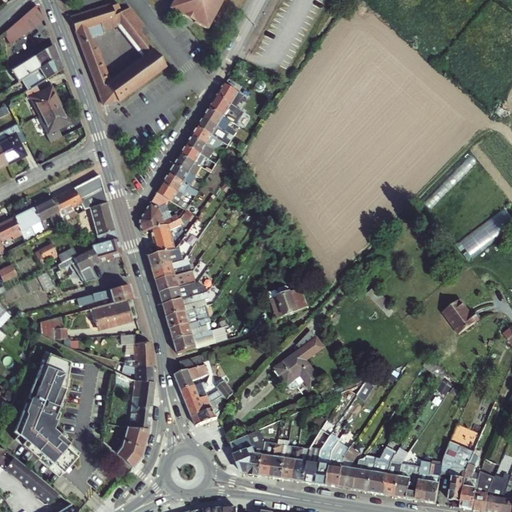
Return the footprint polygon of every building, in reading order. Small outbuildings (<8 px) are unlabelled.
[(177,0),(173,9),(187,16),(193,14),(195,11),(198,13),(197,15),(199,22),(212,29),(227,0),(177,0)] [(38,44),(50,36),(37,3),(4,33),(8,39),(22,31),(24,33),(30,30),(38,44)] [(131,6),(126,9),(125,7),(122,9),(118,3),(71,19),(88,61),(104,105),(119,101),(138,87),(146,81),(167,66),(154,49),(139,29),(145,25),(131,6)] [(59,58),(53,44),(12,70),(19,82),(59,58)] [(59,58),(19,82),(18,82),(20,85),(28,80),(31,85),(23,90),(22,88),(9,96),(12,101),(27,92),(38,85),(63,70),(59,58)] [(271,78),(261,72),(259,75),(269,81),(271,78)] [(226,84),(211,109),(235,123),(238,125),(246,113),(237,108),(245,96),(226,84)] [(41,92),(38,85),(27,92),(30,98),(32,97),(41,115),(60,105),(51,87),(41,92)] [(60,105),(41,115),(49,132),(47,133),(50,140),(62,134),(59,128),(68,123),(60,105)] [(238,125),(235,123),(211,109),(205,118),(230,134),(235,137),(238,133),(229,127),(225,125),(227,121),(231,124),(240,130),(241,127),(238,125)] [(230,134),(205,118),(199,127),(224,143),(229,146),(233,140),(228,137),(230,134)] [(0,147),(8,163),(25,154),(20,145),(27,141),(22,133),(19,126),(18,124),(0,133),(0,147)] [(199,127),(194,136),(216,149),(218,145),(221,147),(224,143),(199,127)] [(216,149),(194,136),(188,145),(207,157),(210,159),(216,149)] [(207,157),(188,145),(182,155),(201,166),(207,157)] [(0,166),(8,163),(0,147),(0,166)] [(182,155),(176,164),(195,176),(197,173),(201,166),(182,155)] [(205,169),(212,173),(217,164),(213,161),(211,160),(205,169)] [(176,164),(171,174),(190,185),(195,176),(176,164)] [(199,178),(206,182),(209,177),(203,173),(201,176),(199,178)] [(165,183),(184,194),(185,193),(186,193),(189,192),(196,196),(200,191),(193,187),(190,185),(171,174),(165,183)] [(86,210),(90,208),(108,203),(100,175),(74,188),(82,202),(86,210)] [(190,185),(193,187),(199,178),(195,176),(190,185)] [(159,193),(170,200),(187,211),(190,207),(190,205),(189,204),(181,198),(184,195),(184,194),(165,183),(159,193)] [(53,198),(60,212),(65,220),(78,214),(77,211),(75,212),(72,207),(82,202),(74,188),(53,198)] [(170,200),(159,193),(141,221),(141,227),(143,233),(152,230),(172,224),(182,218),(177,216),(165,221),(161,209),(166,207),(170,200)] [(239,200),(232,195),(229,199),(237,204),(239,200)] [(33,208),(43,227),(44,226),(42,221),(50,217),(54,225),(63,220),(59,212),(60,212),(53,198),(33,208)] [(97,235),(116,230),(108,203),(90,208),(97,235)] [(474,256),(511,226),(511,214),(505,206),(461,240),(474,256)] [(172,224),(152,230),(159,255),(177,250),(171,230),(185,223),(184,222),(188,219),(194,210),(190,207),(187,211),(182,218),(172,224)] [(169,213),(166,207),(161,209),(165,221),(177,216),(174,211),(169,213)] [(33,208),(14,218),(22,231),(23,234),(26,238),(41,230),(42,232),(44,231),(43,227),(33,208)] [(244,216),(253,228),(258,221),(249,209),(244,216)] [(189,233),(188,234),(192,237),(204,218),(200,216),(194,226),(189,233)] [(14,218),(0,224),(0,239),(1,242),(13,236),(15,238),(23,234),(22,231),(14,218)] [(118,235),(93,247),(100,261),(103,266),(123,256),(121,251),(122,249),(118,235)] [(150,258),(154,269),(188,259),(183,241),(177,250),(159,255),(150,258)] [(41,260),(58,252),(54,244),(37,252),(41,260)] [(73,257),(81,271),(100,261),(93,247),(77,255),(73,257)] [(73,257),(77,255),(74,248),(60,255),(63,262),(73,257)] [(58,252),(41,260),(42,264),(60,255),(58,252)] [(370,257),(344,283),(351,289),(362,277),(376,262),(370,257)] [(154,269),(157,282),(192,271),(188,259),(154,269)] [(17,273),(13,265),(0,271),(4,280),(17,273)] [(157,282),(161,293),(195,283),(192,271),(157,282)] [(161,293),(164,305),(206,293),(202,281),(199,282),(195,283),(161,293)] [(129,285),(115,289),(94,295),(78,299),(80,306),(113,297),(114,303),(126,300),(133,299),(129,285)] [(279,320),(299,313),(307,307),(300,290),(290,294),(288,289),(285,287),(280,290),(279,292),(281,297),(272,301),(279,320)] [(164,305),(168,317),(207,306),(206,300),(208,299),(207,293),(206,293),(164,305)] [(371,299),(389,317),(395,311),(377,293),(371,299)] [(98,326),(98,327),(124,321),(124,324),(133,322),(126,300),(114,303),(87,310),(87,313),(94,311),(97,322),(95,323),(96,326),(98,326)] [(481,321),(475,314),(472,316),(461,302),(444,315),(460,337),(481,321)] [(0,340),(4,336),(0,331),(0,329),(13,316),(3,307),(0,304),(0,340)] [(168,317),(171,329),(210,318),(207,306),(168,317)] [(42,322),(41,335),(67,329),(66,316),(42,322)] [(171,329),(175,341),(211,331),(209,324),(212,323),(210,318),(171,329)] [(124,321),(98,327),(99,330),(124,324),(124,321)] [(218,328),(214,330),(217,343),(229,339),(227,333),(225,326),(224,327),(218,328)] [(67,329),(41,335),(40,335),(53,342),(68,341),(68,329),(67,329)] [(175,341),(179,354),(217,343),(214,330),(211,331),(175,341)] [(136,360),(136,359),(142,356),(153,356),(151,343),(136,344),(135,334),(133,335),(121,336),(121,345),(134,344),(134,348),(134,359),(136,360)] [(296,349),(299,353),(317,340),(314,336),(296,349)] [(288,385),(301,375),(311,387),(320,380),(302,357),(320,344),(317,340),(299,353),(277,369),(288,385)] [(14,440),(59,478),(80,453),(50,428),(65,392),(69,364),(48,355),(43,367),(40,366),(14,433),(17,436),(14,440)] [(203,355),(181,362),(184,372),(205,364),(206,363),(203,355)] [(127,366),(127,368),(132,370),(133,369),(136,369),(154,369),(153,356),(142,356),(136,359),(136,360),(134,359),(134,361),(127,361),(127,366)] [(437,367),(431,361),(426,366),(433,374),(437,367)] [(183,391),(196,386),(193,379),(209,373),(205,364),(184,372),(176,375),(183,391)] [(437,367),(433,374),(438,379),(443,374),(437,367)] [(138,381),(154,383),(154,369),(136,369),(133,369),(132,370),(127,368),(125,368),(125,374),(137,375),(138,381)] [(216,376),(219,384),(225,381),(220,374),(216,376)] [(133,389),(129,428),(148,430),(150,425),(154,383),(138,381),(133,381),(121,375),(120,383),(133,389)] [(196,386),(183,391),(193,418),(207,412),(205,406),(216,400),(213,395),(201,399),(197,390),(209,386),(207,381),(196,386)] [(219,384),(224,396),(226,395),(229,400),(234,395),(225,381),(219,384)] [(369,381),(360,396),(368,401),(377,386),(369,381)] [(207,412),(193,418),(197,427),(219,419),(216,413),(219,410),(218,404),(216,400),(205,406),(207,412)] [(122,449),(117,453),(134,467),(141,458),(148,430),(129,428),(127,428),(122,449)] [(261,476),(267,443),(264,443),(260,431),(232,444),(237,459),(243,474),(261,476)] [(318,485),(328,487),(333,452),(339,444),(339,443),(337,442),(334,440),(330,445),(327,444),(322,451),(318,485)] [(102,453),(128,474),(134,467),(117,453),(104,442),(102,453)] [(352,442),(347,449),(345,452),(341,489),(355,491),(358,472),(353,471),(353,467),(354,463),(359,453),(354,449),(356,445),(352,442)] [(272,478),(278,445),(267,443),(261,476),(272,478)] [(333,452),(328,487),(341,489),(345,452),(347,449),(339,444),(333,452)] [(446,458),(445,466),(443,476),(451,477),(453,480),(450,500),(462,502),(467,475),(478,449),(464,444),(461,450),(451,446),(446,458)] [(289,446),(278,445),(272,478),(284,480),(289,446)] [(289,446),(284,480),(295,482),(299,448),(300,448),(289,446)] [(295,482),(306,484),(311,449),(300,448),(299,448),(295,482)] [(306,484),(318,485),(322,451),(311,449),(306,484)] [(467,475),(462,502),(461,508),(474,510),(478,485),(479,482),(475,480),(477,475),(481,462),(480,461),(483,452),(478,449),(467,475)] [(11,467),(8,471),(47,504),(50,505),(59,495),(50,487),(15,457),(9,465),(11,467)] [(355,491),(370,494),(376,461),(367,460),(366,463),(363,462),(360,462),(359,468),(358,472),(355,491)] [(370,494),(386,496),(390,463),(376,461),(370,494)] [(390,463),(386,496),(397,498),(403,466),(390,463)] [(423,469),(420,487),(417,501),(427,503),(434,465),(423,463),(423,469)] [(434,465),(427,503),(438,504),(443,476),(445,466),(434,465)] [(403,466),(397,498),(409,500),(410,486),(411,480),(417,468),(403,466)] [(411,480),(410,486),(420,487),(423,469),(417,468),(411,480)] [(478,485),(474,510),(485,511),(486,511),(489,496),(496,479),(483,474),(482,476),(479,482),(478,485)] [(489,496),(486,511),(503,511),(506,499),(506,497),(510,486),(511,485),(511,483),(497,477),(496,479),(489,496)] [(506,497),(506,499),(503,511),(511,511),(511,481),(511,483),(511,485),(510,486),(506,497)] [(409,500),(417,501),(420,487),(410,486),(409,500)]
